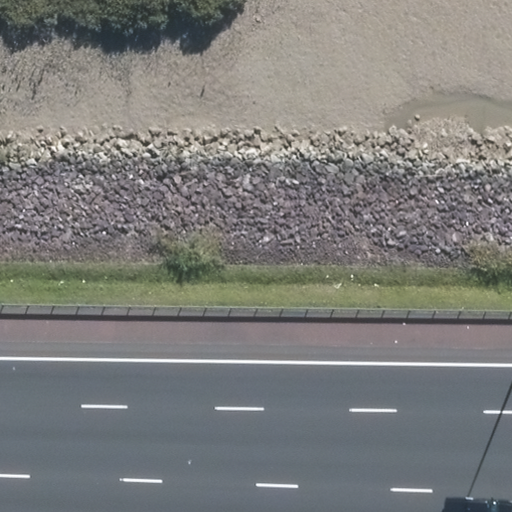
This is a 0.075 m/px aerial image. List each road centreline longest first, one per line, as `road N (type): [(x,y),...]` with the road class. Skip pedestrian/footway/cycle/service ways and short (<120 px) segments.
road 1 (motorway): [(139,480),(511,506)]
road 2 (motorway): [(139,480),(511,454)]
road 3 (motorway): [(0,476),(139,480)]
